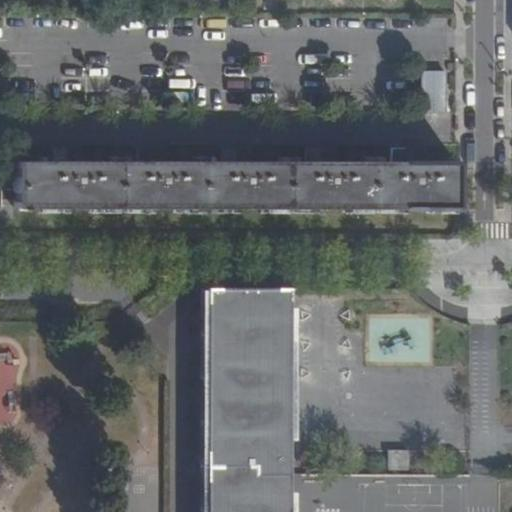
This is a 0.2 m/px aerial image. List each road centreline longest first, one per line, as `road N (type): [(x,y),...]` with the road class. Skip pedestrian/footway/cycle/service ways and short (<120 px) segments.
road 1 (residential): [(0,254),(485,253)]
road 2 (residential): [(485,253),(485,0)]
